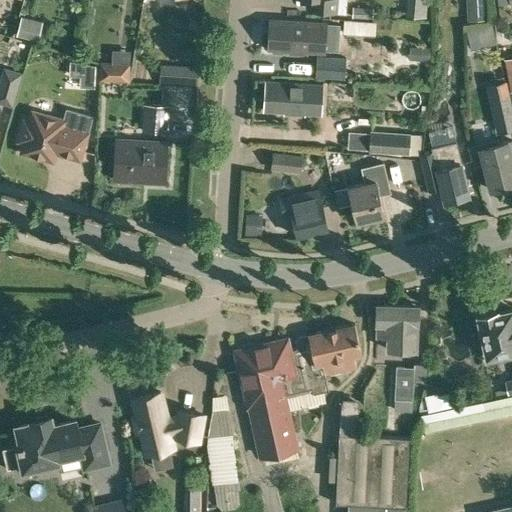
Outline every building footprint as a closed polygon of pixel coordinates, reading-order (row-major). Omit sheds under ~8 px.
[(317,0),(316,9),(316,10),(341,12),(342,0),(317,0)] [(406,0),(405,13),(426,14),(426,0),(406,0)] [(466,0),(467,21),(487,20),(485,0),(466,0)] [(354,6),(353,17),(372,18),(373,7),(354,6)] [(38,42),(43,21),(21,15),(16,36),(38,42)] [(263,31),(262,42),(269,47),(269,48),(270,48),(272,52),(283,53),(286,49),(324,51),(340,52),(340,35),(341,25),(325,24),(325,22),(270,19),(270,28),(263,31)] [(346,57),(317,56),(316,76),(344,78),(346,57)] [(95,65),(72,61),(71,75),(81,75),(80,85),(94,86),(95,65)] [(130,82),(130,62),(99,61),(99,81),(130,82)] [(511,103),(506,78),(487,83),(497,130),(511,127),(511,103)] [(265,103),(265,110),(286,112),(320,114),(322,86),(266,82),(265,103)] [(0,103),(13,107),(17,93),(0,88),(0,103)] [(426,106),(425,89),(410,90),(411,106),(426,106)] [(169,133),(169,119),(170,105),(143,104),(142,131),(169,133)] [(63,125),(65,120),(32,111),(29,121),(24,119),(18,140),(23,141),(21,152),(53,161),(55,152),(80,159),(87,132),(63,125)] [(409,154),(410,154),(411,134),(370,131),(369,152),(409,154)] [(164,183),(167,142),(117,139),(115,180),(164,183)] [(467,184),(462,162),(457,140),(431,147),(432,153),(422,155),(426,174),(437,171),(444,201),(469,195),(468,191),(473,190),(472,183),(467,184)] [(511,140),(489,146),(488,142),(475,145),(480,165),(485,164),(491,190),(511,184),(511,140)] [(301,173),(303,156),(273,152),(271,169),(301,173)] [(385,215),(379,190),(390,187),(384,162),(362,167),(365,182),(349,185),(334,189),(338,207),(353,204),(357,221),(385,215)] [(320,207),(317,189),(280,197),(284,216),(293,214),(297,235),(327,228),(322,206),(320,207)] [(244,235),(261,236),(263,214),(246,213),(244,235)] [(417,349),(418,306),(377,304),(376,324),(377,324),(377,335),(388,336),(387,348),(417,349)] [(497,311),(495,311),(491,307),(482,309),(481,314),(478,315),(487,356),(511,350),(511,377),(505,379),(508,393),(511,392),(511,310),(511,309),(497,312),(497,311)] [(362,355),(355,324),(296,337),(295,340),(296,348),(292,349),(290,339),(238,350),(236,350),(236,352),(237,352),(260,455),(297,447),(284,394),(312,387),(313,393),(328,389),(325,373),(356,366),(354,356),(362,355)] [(426,384),(427,364),(414,363),(414,366),(396,366),(394,399),(394,410),(412,411),(413,399),(413,383),(426,384)] [(167,418),(161,391),(133,398),(137,415),(133,416),(137,431),(141,430),(146,453),(151,452),(152,455),(170,451),(169,448),(174,446),(171,434),(175,433),(175,436),(198,440),(203,414),(180,409),(179,415),(167,418)] [(436,408),(456,404),(453,392),(434,396),(436,408)] [(356,434),(359,399),(343,398),(343,402),(342,402),(338,455),(330,455),(328,480),(337,480),(335,502),(348,503),(347,511),(405,511),(406,506),(410,437),(356,434)] [(215,491),(238,489),(241,488),(230,407),(228,407),(213,409),(208,438),(215,491)] [(21,444),(2,448),(7,469),(23,465),(24,469),(56,461),(58,461),(57,457),(81,451),(84,466),(85,468),(109,462),(109,461),(105,462),(103,453),(107,452),(100,423),(77,428),(75,420),(53,425),(51,416),(46,418),(37,420),(32,421),(32,423),(17,426),(21,444)] [(109,467),(110,478),(143,473),(141,461),(109,467)] [(123,511),(122,502),(92,509),(92,511),(123,511)]
